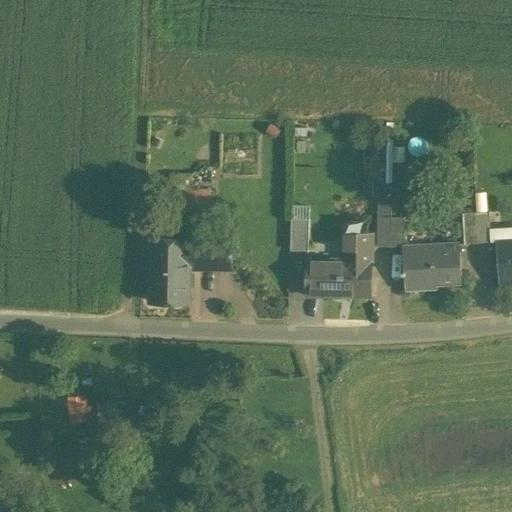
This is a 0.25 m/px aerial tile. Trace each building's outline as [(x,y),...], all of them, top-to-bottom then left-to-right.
[(379,216),(392,216),(393,182),(375,182),(374,194),(380,194),(379,216)] [(212,190),(172,189),(171,210),(212,211),(212,190)] [(465,212),(464,212),(466,243),(467,243),(467,242),(491,241),(492,241),(490,210),(489,211),(465,212)] [(379,245),(392,245),(392,217),(392,216),(379,216),(379,245)] [(309,249),(310,218),(293,217),(292,249),(309,249)] [(406,217),(392,217),(392,245),(404,245),(405,245),(406,217)] [(309,259),(308,294),(309,294),(309,293),(343,294),(343,295),(344,295),(344,293),(371,294),(371,295),(372,295),(373,232),(345,231),(345,232),(351,233),(350,260),(345,260),(309,259)] [(189,300),(190,267),(190,239),(154,238),(153,300),(189,300)] [(234,239),(190,239),(190,267),(234,267),(234,239)] [(511,244),(499,245),(499,240),(498,240),(500,283),(511,282),(511,244)] [(463,280),(461,242),(433,244),(433,248),(406,250),(406,245),(405,245),(404,245),(407,288),(426,287),(426,282),(463,280)] [(91,393),(70,394),(71,421),(92,420),(91,393)] [(100,423),(118,423),(117,395),(99,395),(100,423)]
